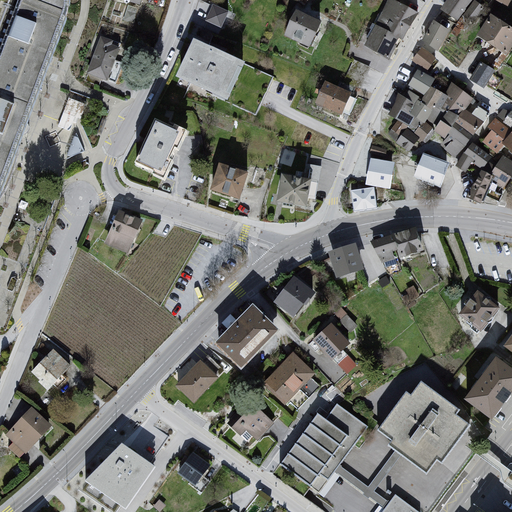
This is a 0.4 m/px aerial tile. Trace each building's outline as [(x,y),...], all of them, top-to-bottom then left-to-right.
[(0,0),(0,192),(45,67),(63,18),(65,0),(0,0)] [(114,0),(140,10),(142,0),(114,0)] [(455,26),(474,0),(450,0),(441,13),(455,26)] [(511,0),(490,0),(507,9),(511,0)] [(419,17),(388,1),(364,50),(388,63),(419,17)] [(211,5),(203,23),(221,32),(230,13),(211,5)] [(295,14),(283,40),(308,51),(320,25),(295,14)] [(511,48),(511,32),(489,18),(476,39),(506,57),(511,48)] [(449,33),(432,24),(422,43),(437,54),(449,33)] [(99,39),(84,76),(106,83),(119,46),(99,39)] [(193,42),(175,81),(227,105),(245,67),(193,42)] [(420,51),(411,63),(427,75),(435,61),(420,51)] [(494,73),(479,65),(470,82),(484,92),(494,73)] [(417,72),(409,87),(422,98),(428,91),(435,81),(417,72)] [(315,106),(343,118),(353,95),(325,83),(315,106)] [(473,102),(451,86),(445,97),(448,98),(442,110),(448,114),(458,119),(464,112),(473,102)] [(445,97),(428,91),(419,104),(433,110),(440,113),(442,110),(448,98),(445,97)] [(397,97),(389,116),(407,130),(416,123),(409,118),(418,103),(419,100),(407,94),(404,101),(397,97)] [(419,104),(418,103),(409,118),(416,123),(424,127),(433,110),(419,104)] [(440,113),(433,110),(424,127),(430,131),(433,133),(448,114),(442,110),(440,113)] [(482,124),(464,112),(458,119),(451,130),(468,142),(482,124)] [(458,119),(448,114),(433,133),(445,142),(451,130),(458,119)] [(489,134),(481,143),(496,158),(506,149),(501,144),(509,136),(494,121),(487,130),(489,134)] [(157,123),(135,168),(164,182),(186,136),(157,123)] [(424,127),(416,123),(407,130),(406,131),(418,140),(421,143),(430,131),(424,127)] [(468,142),(451,130),(445,142),(440,148),(454,159),(468,142)] [(418,140),(406,131),(395,146),(409,155),(418,140)] [(511,132),(509,136),(501,144),(506,149),(511,154),(511,132)] [(372,145),(371,152),(386,155),(388,148),(372,145)] [(464,156),(457,167),(465,172),(472,162),(483,170),(491,160),(474,145),(464,156)] [(422,156),(414,179),(439,189),(448,168),(422,156)] [(511,165),(501,158),(490,176),(494,182),(491,185),(502,190),(511,177),(511,165)] [(371,160),(366,186),(390,190),(394,164),(371,160)] [(248,176),(218,167),(210,194),(239,203),(248,176)] [(494,182),(479,174),(467,198),(482,204),(491,185),(494,182)] [(313,183),(282,177),(277,206),(307,212),(313,183)] [(375,188),(352,191),(354,211),(377,208),(375,188)] [(120,208),(104,242),(129,253),(145,219),(120,208)] [(409,232),(395,235),(401,255),(423,248),(418,231),(409,232)] [(391,234),(372,241),(383,260),(395,257),(392,249),(395,248),(391,234)] [(356,242),(330,250),(338,274),(364,266),(356,242)] [(296,274),(273,301),(293,318),(316,291),(296,274)] [(478,289),(460,312),(481,328),(499,306),(478,289)] [(253,302),(215,339),(241,366),(279,328),(253,302)] [(331,322),(313,338),(333,359),(350,343),(331,322)] [(511,331),(503,342),(511,348),(511,331)] [(30,372),(48,388),(71,364),(53,347),(30,372)] [(294,350),(263,383),(286,404),(317,371),(294,350)] [(511,365),(497,354),(466,396),(492,415),(511,388),(511,365)] [(201,359),(176,385),(194,402),(219,376),(201,359)] [(406,390),(378,429),(392,440),(388,444),(398,452),(426,473),(437,459),(443,463),(471,424),(457,414),(460,408),(421,380),(411,394),(406,390)] [(255,403),(233,425),(241,433),(247,428),(257,438),(274,422),(255,403)] [(318,412),(280,464),(319,493),(338,468),(368,426),(338,404),(327,419),(318,412)] [(8,432),(6,434),(13,441),(9,446),(21,457),(51,424),(31,406),(8,432)] [(122,450),(85,486),(123,511),(127,511),(155,472),(122,450)] [(193,456),(177,476),(195,490),(211,467),(193,456)] [(387,505),(381,511),(419,511),(395,494),(387,505)]
